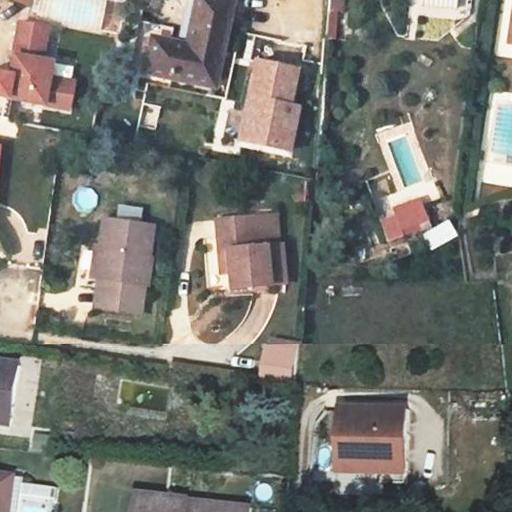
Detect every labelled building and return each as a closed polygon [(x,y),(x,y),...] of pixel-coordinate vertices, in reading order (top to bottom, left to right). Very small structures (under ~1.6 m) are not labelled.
[(232,2),(223,0),(195,0),(186,46),(151,38),(144,73),(214,89),(232,2)] [(456,0),(421,0),(421,7),(456,9),(456,0)] [(47,27),(18,22),(4,98),(68,110),(73,82),(47,78),(50,63),(40,61),(47,27)] [(253,59),(237,138),(287,148),(295,105),(287,104),(294,67),(253,59)] [(394,216),(400,231),(427,221),(421,205),(394,216)] [(250,217),(215,220),(220,271),(227,270),(230,289),(269,284),(266,246),(253,247),(250,217)] [(101,246),(96,277),(101,277),(110,278),(144,283),(151,227),(104,220),(101,246)] [(90,276),(96,277),(101,246),(94,245),(90,276)] [(110,278),(101,277),(100,291),(108,292),(110,278)] [(140,314),(144,283),(110,278),(108,292),(100,291),(97,308),(140,314)] [(269,349),(267,365),(298,369),(300,353),(269,349)] [(0,425),(14,427),(23,368),(0,364),(0,425)] [(298,369),(267,365),(265,381),(296,385),(298,369)] [(343,409),(342,473),(385,474),(410,475),(411,411),(343,409)] [(385,474),(385,484),(410,485),(410,475),(385,474)] [(4,497),(7,477),(0,476),(0,511),(12,511),(14,498),(4,497)] [(16,478),(7,477),(4,497),(14,498),(16,478)] [(138,511),(169,511),(171,499),(141,495),(138,511)] [(171,499),(169,511),(252,511),(253,510),(190,503),(190,502),(171,499)]
